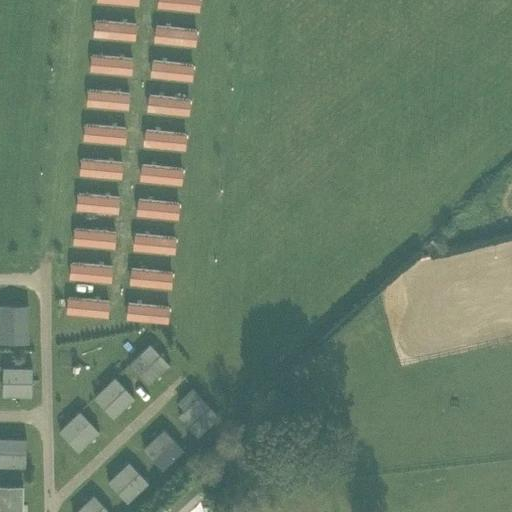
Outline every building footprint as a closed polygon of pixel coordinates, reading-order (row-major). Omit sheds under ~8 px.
[(150,342),(130,361),(149,381),(169,362),(150,342)] [(4,367),(3,394),(31,394),(31,367),(4,367)] [(115,376),(95,395),(114,415),(134,396),(115,376)] [(199,394),(179,413),(198,433),(218,414),(199,394)] [(79,409),(59,428),(78,449),(98,430),(79,409)] [(164,428),(144,447),(163,467),(183,448),(164,428)] [(0,437),(0,465),(26,465),(26,438),(0,437)] [(129,460),(108,480),(127,500),(148,481),(129,460)] [(177,511),(183,511),(202,496),(191,483),(169,502),(177,511)] [(0,485),(0,511),(21,511),(22,486),(0,485)] [(110,511),(93,494),(74,511),(110,511)] [(214,511),(210,502),(203,506),(206,511),(214,511)]
